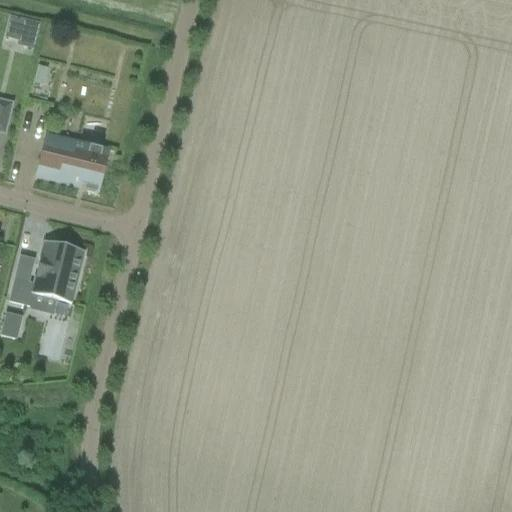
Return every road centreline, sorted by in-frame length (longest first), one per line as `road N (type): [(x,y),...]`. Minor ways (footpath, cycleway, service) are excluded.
road 1 (residential): [(90,511),(99,396),(139,230)]
road 2 (residential): [(139,230),(194,0)]
road 3 (residential): [(139,230),(0,196)]
